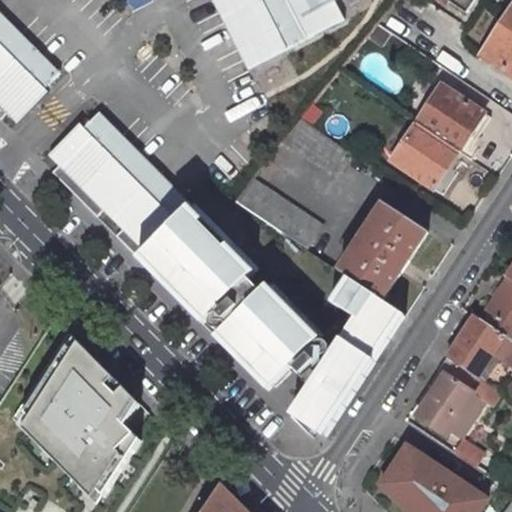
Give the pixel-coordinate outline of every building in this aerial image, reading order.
[(0,0),(0,119),(7,113),(16,123),(48,92),(44,88),(59,74),(0,14),(0,0)] [(213,0),(249,70),(307,40),(286,0),(213,0)] [(286,0),(307,40),(347,20),(337,1),(338,0),(286,0)] [(475,0),(443,0),(466,14),(475,0)] [(511,6),(480,56),(511,76),(511,6)] [(441,86),(417,123),(460,151),(484,114),(441,86)] [(137,259),(190,206),(98,113),(83,128),(80,124),(48,156),(58,166),(51,172),(95,217),(103,210),(122,229),(115,236),(137,259)] [(302,120),(284,141),(332,175),(348,150),(302,120)] [(417,123),(392,161),(434,189),(460,151),(417,123)] [(253,179),(235,202),(308,250),(324,226),(253,179)] [(385,202),(340,272),(349,277),(383,301),(428,231),(385,202)] [(257,269),(193,203),(190,206),(137,259),(202,324),(217,309),(217,315),(224,323),(231,323),(215,338),(267,391),(273,385),(275,387),(290,372),(288,370),(291,367),(309,350),(323,335),(271,283),(261,293),(247,279),(257,269)] [(383,301),(349,277),(332,303),(360,322),(322,379),(315,390),(296,419),(304,428),(313,437),(317,431),(326,438),(406,316),(383,301)] [(511,279),(509,277),(482,320),(511,340),(511,279)] [(224,323),(217,315),(212,317),(210,320),(210,323),(212,328),(216,330),(220,329),(224,326),(224,323)] [(482,320),(475,316),(447,358),(479,379),(495,355),(511,365),(511,340),(482,320)] [(69,334),(13,418),(98,506),(142,441),(128,427),(142,407),(69,334)] [(314,372),(321,361),(322,357),(328,355),(330,351),(329,346),(327,343),(320,342),(316,345),(315,349),(309,350),(291,367),(315,390),(322,379),(314,372)] [(479,379),(447,358),(439,371),(445,374),(417,416),(449,437),(451,432),(463,440),(488,402),(476,395),(471,391),(479,379)] [(485,454),(463,440),(455,452),(477,467),(485,454)] [(408,444),(382,485),(407,511),(477,511),(488,498),(465,483),(408,444)] [(246,511),(222,486),(204,511),(246,511)]
